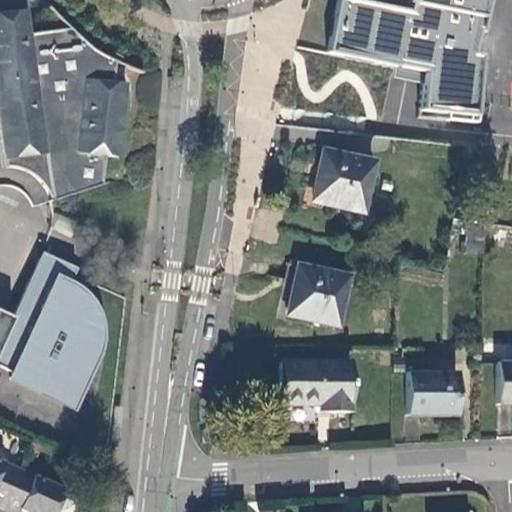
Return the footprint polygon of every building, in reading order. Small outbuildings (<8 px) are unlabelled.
[(407,0),(405,13),(337,0),(336,0),(327,50),(428,70),(421,106),(469,115),(481,54),(473,53),(483,0),(407,0)] [(113,62),(107,58),(102,55),(82,41),(73,34),(68,29),(28,34),(25,10),(0,13),(0,140),(3,160),(43,155),(49,202),(99,186),(102,156),(116,158),(124,84),(110,83),(113,62)] [(360,212),(371,161),(320,151),(311,197),(338,202),(338,207),(360,212)] [(47,200),(49,202),(43,155),(3,160),(4,169),(13,170),(18,171),(31,178),(37,183),(41,189),(44,193),(47,200)] [(481,222),(465,220),(464,253),(481,253),(481,222)] [(65,284),(67,285),(75,269),(40,253),(37,259),(60,270),(56,280),(65,284)] [(74,288),(67,285),(65,284),(56,280),(60,270),(37,259),(10,317),(0,339),(0,368),(11,373),(8,379),(72,408),(96,354),(99,345),(100,335),(99,327),(97,318),(95,313),(89,303),(82,294),(74,288)] [(335,326),(346,275),(295,265),(285,311),(313,317),(312,322),(335,326)] [(0,339),(10,317),(0,312),(0,339)] [(350,362),(278,360),(278,404),(317,405),(318,413),(350,414),(350,362)] [(494,406),(511,406),(511,362),(494,362),(494,406)] [(405,373),(404,416),(454,416),(454,374),(405,373)] [(0,508),(8,511),(17,511),(18,510),(22,511),(53,511),(63,490),(0,461),(0,508)]
